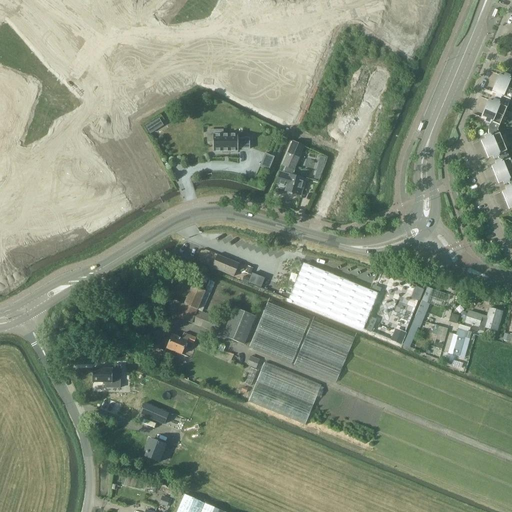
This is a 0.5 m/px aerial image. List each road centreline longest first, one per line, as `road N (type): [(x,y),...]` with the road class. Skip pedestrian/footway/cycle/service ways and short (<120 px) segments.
road 1 (secondary): [(65,286),(181,219),(210,211),(352,247)]
road 2 (residential): [(511,242),(502,238),(460,126),(492,55)]
road 3 (unclassified): [(86,511),(85,445),(25,319)]
road 4 (residential): [(0,165),(22,167),(125,112),(134,105),(141,61)]
road 5 (residential): [(141,61),(229,47),(301,77)]
road 6 (secondary): [(428,139),(485,0)]
